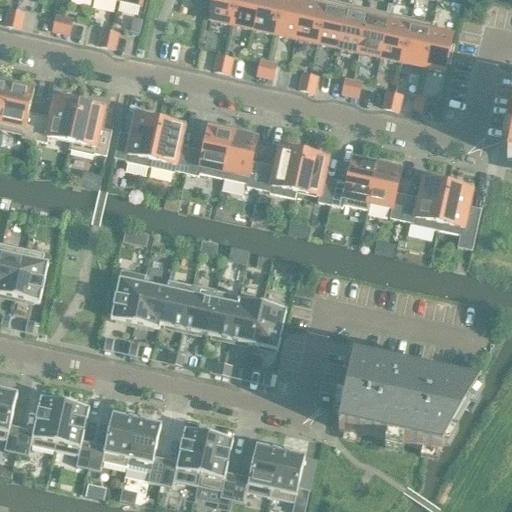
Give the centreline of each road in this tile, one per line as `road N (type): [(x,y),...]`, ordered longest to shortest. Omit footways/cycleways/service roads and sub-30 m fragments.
road 1 (residential): [(0,44),(467,144),(484,66)]
road 2 (residential): [(0,348),(299,412),(317,336)]
